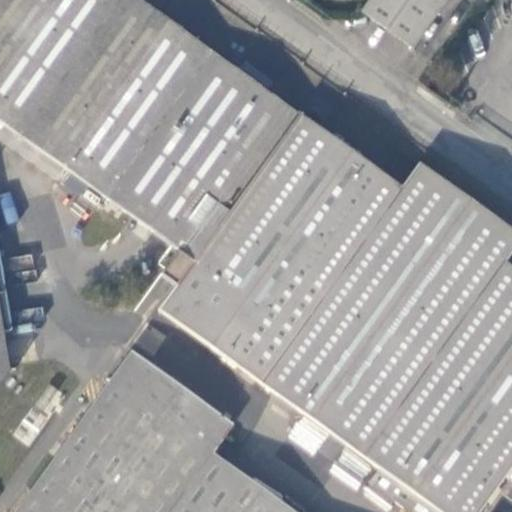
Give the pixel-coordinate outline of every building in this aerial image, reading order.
[(175,254),(163,269),(243,326),(361,161),(137,0),(0,0),(0,129),(3,132),(61,171),(175,254)] [(373,0),(363,14),(409,49),(445,0),(373,0)] [(0,142),(53,183),(61,171),(3,132),(0,137),(0,142)] [(458,481),(487,502),(511,467),(511,269),(503,263),(511,250),(511,233),(416,164),(398,188),(361,161),(243,326),(458,481)] [(434,511),(479,511),(487,502),(458,481),(243,326),(163,269),(159,276),(174,288),(157,311),(434,511)] [(229,427),(129,353),(12,511),(286,511),(210,455),(229,427)]
